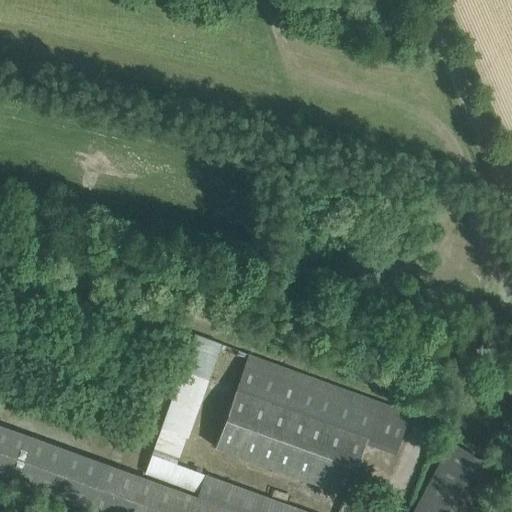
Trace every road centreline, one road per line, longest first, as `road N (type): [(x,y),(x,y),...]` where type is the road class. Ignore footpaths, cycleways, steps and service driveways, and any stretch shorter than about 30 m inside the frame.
road 1 (track): [(266,0),(280,39),(337,79),(431,119),(459,153),(481,246),(511,295)]
road 2 (unclassified): [(511,201),(426,0)]
